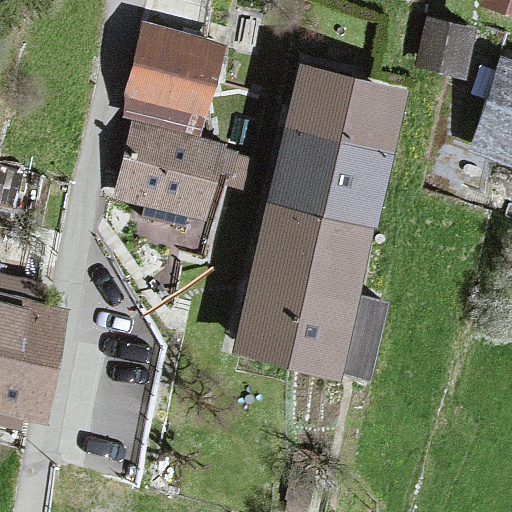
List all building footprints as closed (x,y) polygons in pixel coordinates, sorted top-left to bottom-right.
[(511,0),(484,0),(484,1),(511,10),(511,0)] [(229,42),(144,20),(124,96),(209,118),(229,42)] [(474,31),(426,20),(417,62),(465,72),(474,31)] [(511,65),(503,62),(474,147),(511,159),(511,65)] [(410,89),(299,63),(284,127),(267,201),(232,350),(371,383),(390,301),(362,294),(378,226),(395,153),(410,89)] [(228,146),(134,124),(117,195),(211,217),(228,146)] [(0,296),(0,406),(40,414),(61,309),(0,296)]
